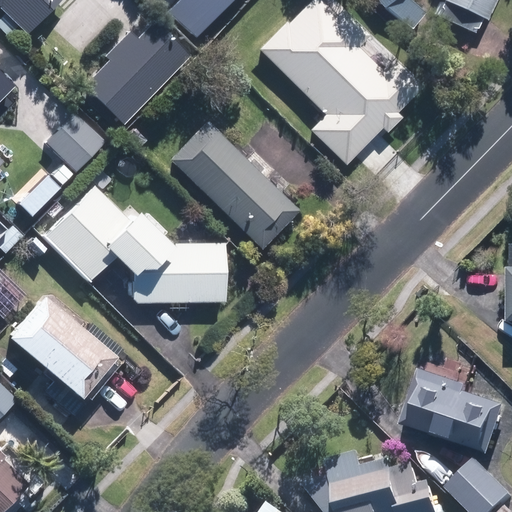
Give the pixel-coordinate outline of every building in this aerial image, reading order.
[(0,0),(0,1),(31,32),(63,0),(0,0)] [(193,37),(225,0),(176,0),(177,0),(165,13),(193,37)] [(282,24),(254,52),(321,118),(309,130),(343,163),(415,90),(389,65),(378,76),(352,50),(364,38),(339,14),(331,21),(308,0),(307,0),(283,25),(282,24)] [(380,0),(386,6),(414,29),(427,13),(410,0),(380,0)] [(478,20),(487,0),(435,0),(436,0),(440,3),(434,15),(468,31),(474,18),(478,20)] [(87,85),(126,123),(192,57),(156,22),(139,40),(131,33),(108,56),(111,60),(87,85)] [(71,170),(97,143),(69,116),(43,143),(71,170)] [(200,125),(164,162),(254,250),(291,213),(200,125)] [(105,259),(126,279),(126,298),(132,303),(218,302),(217,244),(158,245),(133,221),(123,221),(88,187),(40,237),(84,280),(105,259)] [(32,302),(0,339),(0,341),(69,400),(102,362),(32,302)] [(418,372),(400,425),(486,455),(503,408),(462,394),(464,387),(418,372)] [(0,390),(0,411),(11,401),(0,390)] [(334,511),(434,511),(429,491),(417,494),(411,471),(391,476),(389,467),(362,474),(357,458),(328,466),(334,511)] [(473,459),(445,486),(470,511),(487,511),(507,493),(473,459)] [(0,467),(0,505),(19,486),(0,467)]
